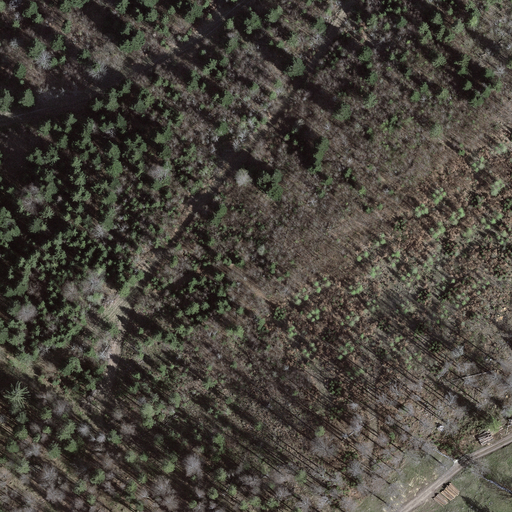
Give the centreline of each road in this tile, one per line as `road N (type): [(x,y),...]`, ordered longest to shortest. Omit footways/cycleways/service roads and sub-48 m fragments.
road 1 (track): [(254,0),(207,39),(94,100),(0,127)]
road 2 (track): [(409,511),(511,442)]
